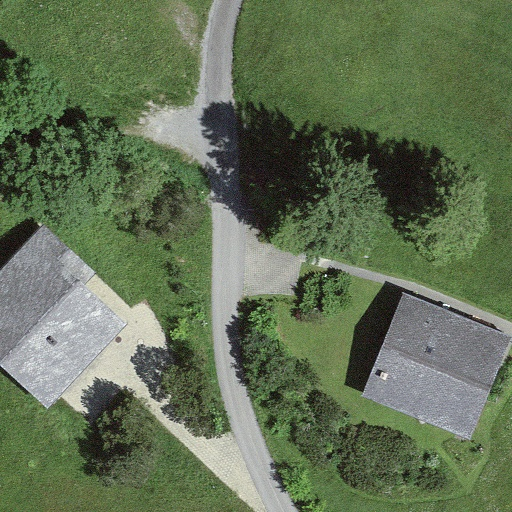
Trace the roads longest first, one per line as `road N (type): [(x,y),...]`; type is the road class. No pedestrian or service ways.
road 1 (residential): [(284,511),(240,412),(224,312),(219,123)]
road 2 (track): [(219,123),(223,29),(233,0)]
